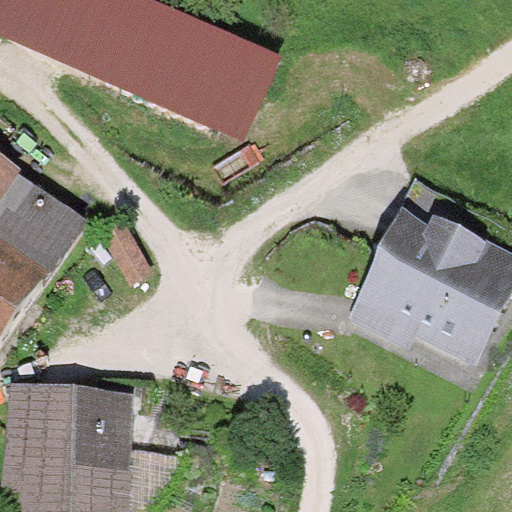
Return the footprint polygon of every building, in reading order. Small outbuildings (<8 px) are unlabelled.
[(149,0),(0,0),(0,40),(242,147),(281,58),(149,0)] [(0,156),(0,348),(86,225),(18,178),(22,172),(0,156)] [(511,240),(420,193),(352,323),(407,351),(417,332),(476,363),(511,292),(511,240)] [(133,288),(153,281),(136,230),(115,237),(133,288)] [(12,387),(1,511),(154,511),(186,456),(129,451),(134,397),(12,387)]
